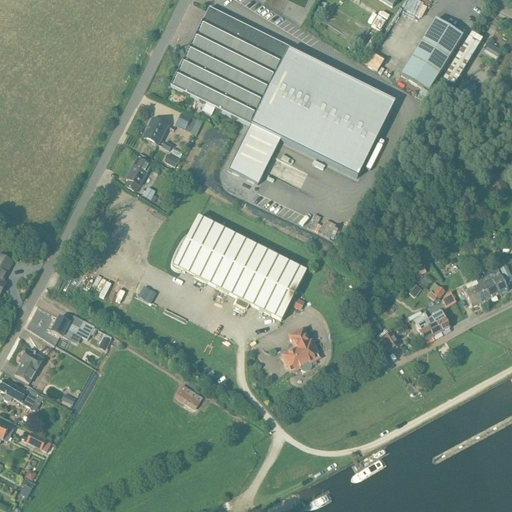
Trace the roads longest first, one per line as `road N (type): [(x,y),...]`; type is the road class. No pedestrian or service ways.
road 1 (tertiary): [(0,364),(184,0)]
road 2 (track): [(511,372),(357,451)]
road 3 (unclassified): [(397,363),(511,303)]
